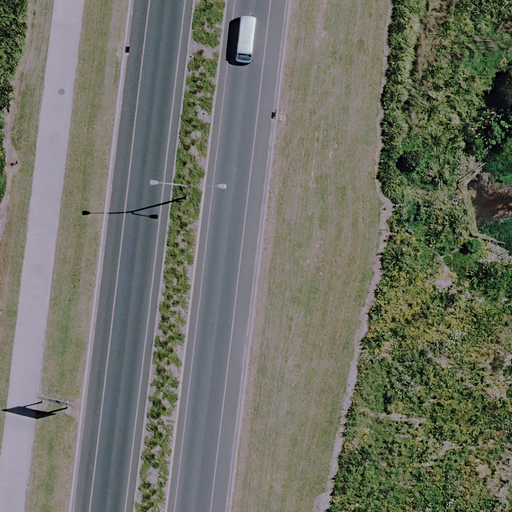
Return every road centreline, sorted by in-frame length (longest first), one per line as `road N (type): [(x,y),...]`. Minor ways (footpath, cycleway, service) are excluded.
road 1 (secondary): [(246,0),(180,511)]
road 2 (secondary): [(101,511),(161,0)]
